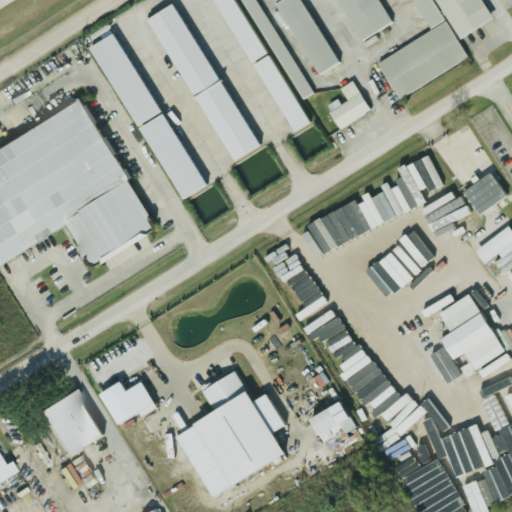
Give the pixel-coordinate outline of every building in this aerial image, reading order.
[(302,124),(232,0),(211,0),(286,133),(302,124)] [(239,0),(298,99),(309,93),(254,0),(239,0)] [(334,64),(297,0),(270,0),(313,75),(334,64)] [(332,0),(356,42),(387,25),(373,0),(332,0)] [(486,21),(474,0),(407,0),(426,33),(375,61),(395,97),(466,59),(455,38),(486,21)] [(253,146),(169,2),(143,17),(227,161),(253,146)] [(172,201),(197,187),(113,31),(88,44),(172,201)] [(336,129),(367,111),(350,81),(338,88),(345,101),(326,112),(336,129)] [(0,263),(68,228),(89,268),(157,231),(87,100),(0,146),(0,263)] [(494,253),(497,257),(511,245),(511,236),(504,226),(470,250),(480,263),(494,253)] [(511,266),(511,246),(491,263),(500,276),(511,266)] [(511,268),(502,276),(511,288),(511,268)] [(499,354),(467,294),(434,312),(445,333),(435,338),(447,360),(461,352),(470,369),(499,354)] [(128,370),(119,354),(87,372),(96,388),(128,370)] [(382,378),(375,366),(342,384),(349,397),(382,378)] [(279,455),(266,433),(279,426),(261,393),(247,401),(230,371),(197,389),(210,412),(170,433),(205,496),(279,455)] [(100,396),(121,427),(143,412),(122,381),(100,396)] [(106,437),(77,390),(40,413),(69,459),(106,437)] [(311,436),(316,433),(321,441),(342,429),(344,433),(352,428),(336,400),(302,418),(311,436)] [(403,477),(432,461),(418,434),(381,454),(387,465),(395,460),(403,477)] [(466,475),(484,506),(511,489),(511,435),(484,452),(489,461),(466,475)] [(0,485),(19,476),(12,462),(5,466),(0,457),(0,485)] [(462,511),(469,508),(442,462),(412,481),(416,488),(409,491),(421,511),(462,511)]
